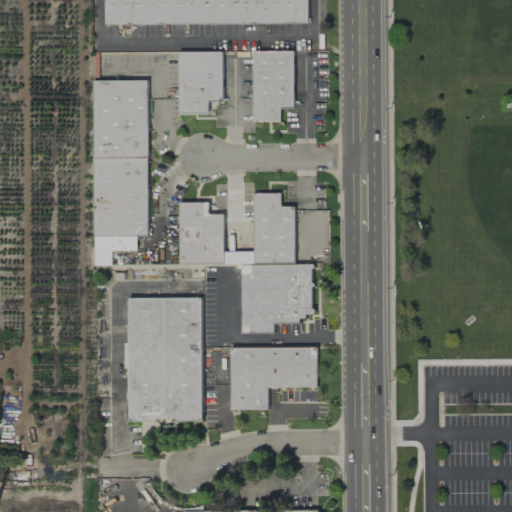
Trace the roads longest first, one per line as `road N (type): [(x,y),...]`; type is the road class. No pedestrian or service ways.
road 1 (primary): [(365,441),(364,232)]
road 2 (residential): [(365,441),(250,445),(188,469)]
road 3 (residential): [(364,154),(201,158)]
road 4 (primary): [(364,154),(364,0)]
